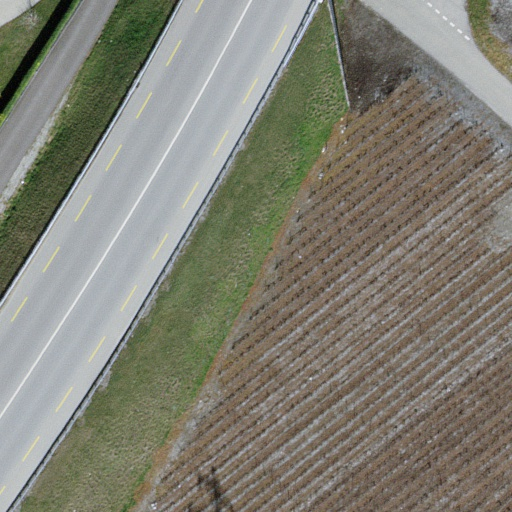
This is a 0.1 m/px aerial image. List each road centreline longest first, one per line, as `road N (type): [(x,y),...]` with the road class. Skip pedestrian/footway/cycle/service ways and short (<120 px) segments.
road 1 (primary): [(252,0),(0,415)]
road 2 (residential): [(391,0),(511,105)]
